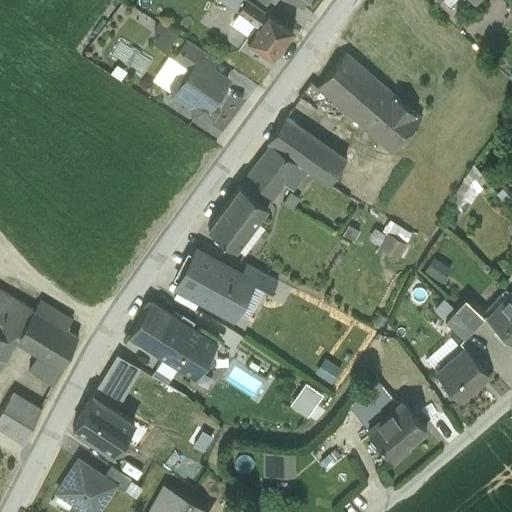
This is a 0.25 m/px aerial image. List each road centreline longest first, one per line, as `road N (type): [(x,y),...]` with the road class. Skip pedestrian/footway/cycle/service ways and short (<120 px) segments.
road 1 (residential): [(346,0),(130,293),(10,511)]
road 2 (residential): [(511,400),(377,511)]
road 3 (track): [(108,327),(0,237)]
